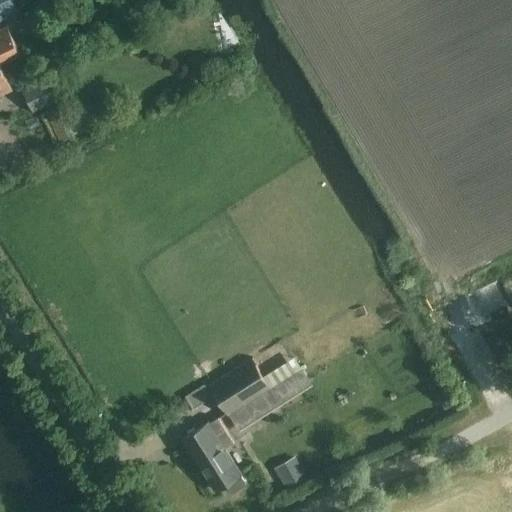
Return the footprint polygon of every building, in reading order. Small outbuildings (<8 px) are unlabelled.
[(0,0),(0,20),(19,11),(13,0),(0,0)] [(0,97),(12,92),(1,67),(21,58),(8,29),(0,32),(0,97)] [(54,90),(33,101),(39,112),(60,101),(54,90)] [(92,98),(55,115),(67,141),(104,124),(92,98)] [(311,382),(296,358),(265,378),(253,360),(209,387),(228,417),(232,415),(239,427),(311,382)] [(235,442),(219,417),(209,424),(208,423),(184,438),(217,490),(224,485),(229,492),(233,492),(243,486),(245,482),(224,449),(235,442)] [(290,487),(312,475),(302,456),(279,468),(290,487)]
